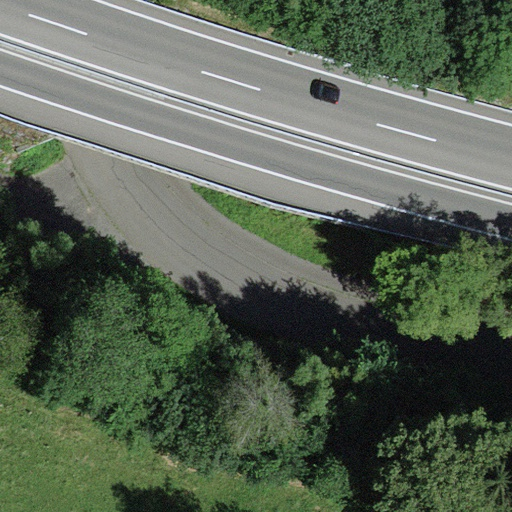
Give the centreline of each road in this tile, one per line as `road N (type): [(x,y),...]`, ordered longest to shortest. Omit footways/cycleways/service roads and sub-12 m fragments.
road 1 (residential): [(58,0),(66,59),(89,127),(164,235),(241,295),(331,327),(511,361)]
road 2 (trunk): [(511,159),(247,86),(0,0)]
road 3 (trunk): [(0,68),(240,148),(511,218)]
